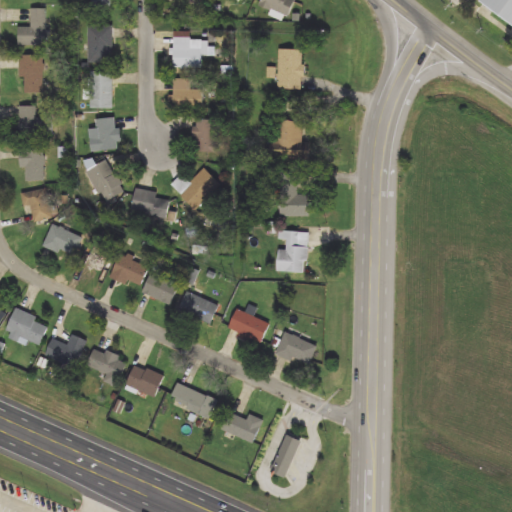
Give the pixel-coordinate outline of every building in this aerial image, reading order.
[(259,8),(261,0),(296,0),(290,18),(259,8)] [(511,25),(480,4),(482,0),(511,0),(511,25)] [(19,46),(19,28),(32,28),(32,9),(47,9),(47,46),(19,46)] [(114,26),(114,62),(90,62),(90,26),(114,26)] [(203,70),(173,70),(174,32),(191,32),(191,42),(216,42),(216,57),(203,57),(203,70)] [(304,90),(279,90),(279,50),(305,51),(304,90)] [(44,56),(45,94),(21,94),(21,56),(44,56)] [(114,110),(91,110),(91,73),(114,73),(114,110)] [(203,110),(174,110),(174,80),(203,80),(203,110)] [(51,119),(51,137),(21,138),(20,107),(38,107),(38,119),(51,119)] [(97,120),(119,119),(121,151),(92,152),(91,130),(97,129),(97,120)] [(310,135),(310,162),(276,162),(276,120),(302,120),(302,135),(310,135)] [(219,121),(219,153),(194,153),(194,121),(219,121)] [(27,169),(21,169),(21,151),(46,151),(46,182),(27,182),(27,169)] [(126,194),(107,205),(87,172),(107,160),(126,194)] [(222,192),(195,204),(187,185),(215,174),(222,192)] [(310,217),(280,217),(281,186),(298,186),(298,194),(310,194),(310,217)] [(23,194),(48,189),(53,218),(28,223),(23,194)] [(133,213),(137,190),(170,195),(167,219),(133,213)] [(84,238),(74,260),(44,246),(54,225),(84,238)] [(310,233),(308,274),(278,273),(279,250),(287,250),(287,242),(280,242),(280,232),(310,233)] [(114,253),(108,273),(87,267),(93,247),(114,253)] [(151,267),(139,290),(112,275),(123,253),(151,267)] [(180,284),(172,306),(144,294),(152,273),(180,284)] [(210,328),(178,312),(189,292),(220,307),(210,328)] [(41,349),(6,334),(16,310),(51,324),(41,349)] [(229,334),(236,311),(270,322),(263,345),(229,334)] [(318,348),(308,370),(276,354),(287,333),(318,348)] [(89,343),(76,370),(46,356),(54,339),(69,346),(74,335),(89,343)] [(118,388),(104,382),(107,375),(88,368),(96,348),(129,362),(118,388)] [(157,398),(127,387),(135,365),(166,376),(157,398)] [(219,400),(211,420),(170,404),(178,384),(219,400)] [(248,420),(250,415),(264,421),(253,446),(222,432),(231,412),(248,420)] [(272,470),(289,434),(303,440),(286,477),(272,470)]
